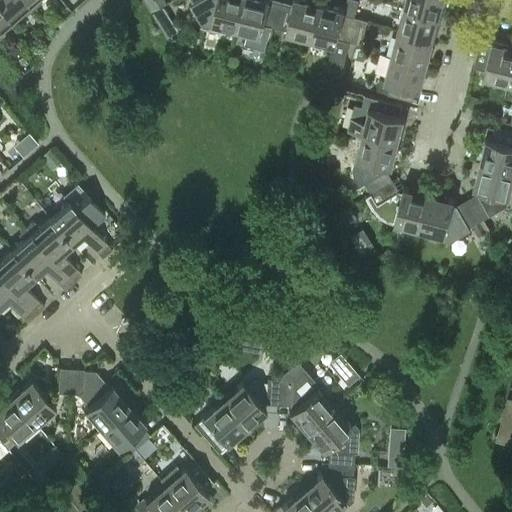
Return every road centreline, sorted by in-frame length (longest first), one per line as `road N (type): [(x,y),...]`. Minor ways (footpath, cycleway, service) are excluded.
road 1 (residential): [(240,496),(75,303)]
road 2 (residential): [(431,157),(472,0)]
road 3 (residential): [(240,496),(289,464),(290,447),(265,438),(242,458)]
